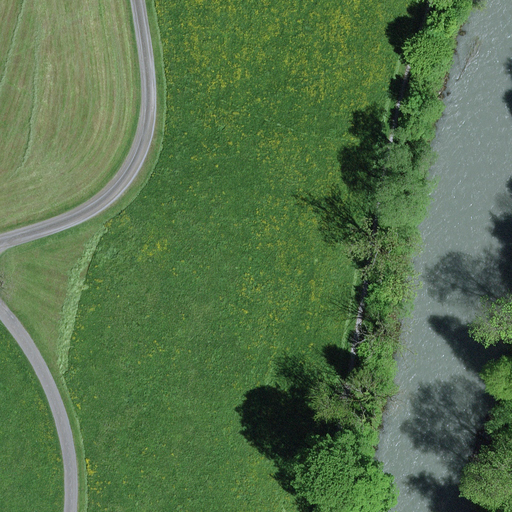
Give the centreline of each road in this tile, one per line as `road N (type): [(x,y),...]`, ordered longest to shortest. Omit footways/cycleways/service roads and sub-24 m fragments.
road 1 (track): [(0,242),(73,218),(116,190),(140,153),(149,116),(136,0)]
road 2 (track): [(0,310),(61,421),(68,511)]
